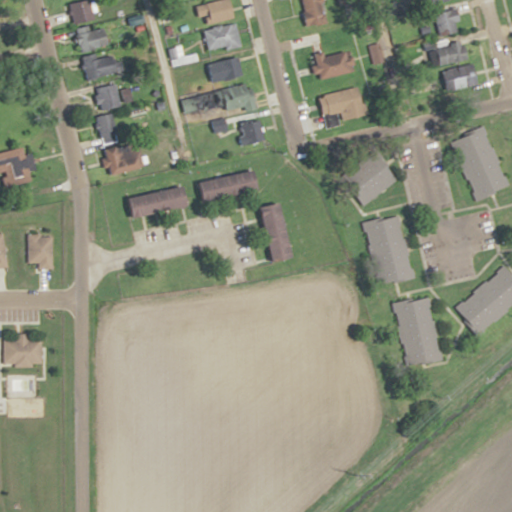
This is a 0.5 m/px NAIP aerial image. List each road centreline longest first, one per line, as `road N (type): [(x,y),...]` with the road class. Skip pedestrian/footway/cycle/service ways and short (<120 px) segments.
road 1 (residential): [(79,511),(78,182),(34,0)]
road 2 (residential): [(511,98),(303,145)]
road 3 (residential): [(303,145),(293,137),(259,0)]
road 4 (residential): [(411,121),(444,243)]
